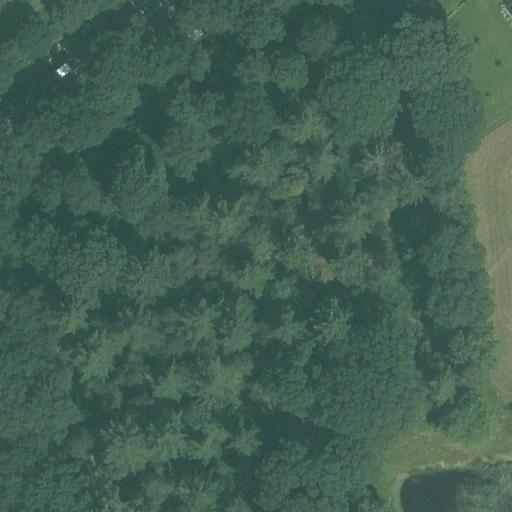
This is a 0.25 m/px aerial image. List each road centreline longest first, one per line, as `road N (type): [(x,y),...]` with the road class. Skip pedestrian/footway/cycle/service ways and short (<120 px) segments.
road 1 (track): [(55,511),(9,290),(463,0)]
road 2 (primary): [(0,128),(169,0)]
